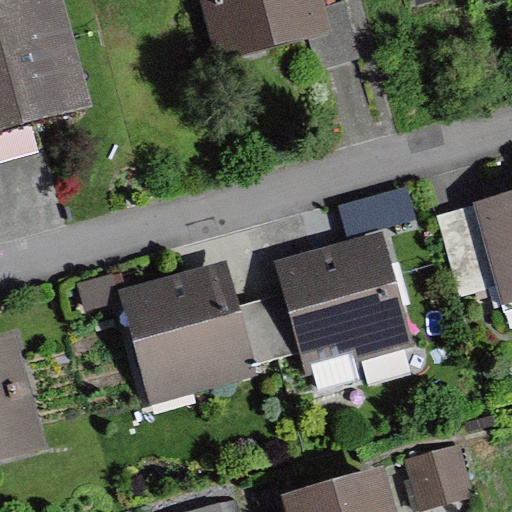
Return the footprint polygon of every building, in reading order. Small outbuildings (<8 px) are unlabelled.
[(317,0),(204,0),(231,85),(334,52),(317,0)] [(411,0),(415,11),(451,0),(411,0)] [(54,16),(0,32),(0,164),(92,136),(54,16)] [(511,219),(484,227),(508,321),(511,320),(511,219)] [(258,312),(272,357),(294,351),(303,382),(403,352),(372,248),(275,276),(283,304),(258,312)] [(249,364),(272,357),(258,312),(233,319),(221,282),(118,312),(145,406),(253,375),(249,364)] [(12,355),(0,358),(0,473),(43,461),(12,355)] [(457,457),(411,467),(421,511),(435,511),(468,505),(457,457)] [(383,511),(380,498),(325,511),(383,511)]
